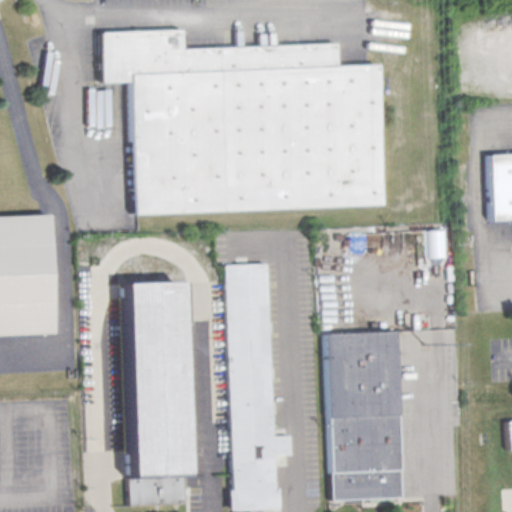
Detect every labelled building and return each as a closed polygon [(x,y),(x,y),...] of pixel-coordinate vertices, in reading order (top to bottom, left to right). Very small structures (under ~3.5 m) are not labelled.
[(93,32),(95,86),(124,85),(130,219),(381,208),(375,65),(331,67),(330,42),(178,49),(177,29),(93,32)] [(487,222),(511,220),(511,157),(483,159),(487,222)] [(0,216),(45,214),(50,332),(0,334),(0,216)] [(443,257),(441,229),(422,230),(423,258),(443,257)] [(222,265),(262,263),(269,436),(287,436),(287,454),(270,455),(271,488),(276,488),(276,508),(228,510),(227,491),(232,491),(222,265)] [(118,283),(174,280),(184,501),(128,504),(118,283)] [(395,499),(327,500),(323,335),(390,333),(395,499)]
